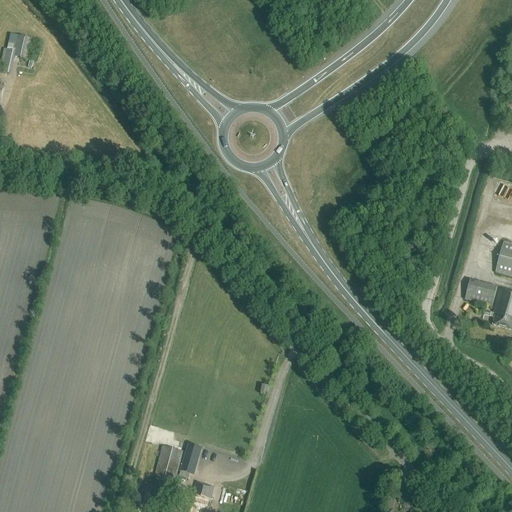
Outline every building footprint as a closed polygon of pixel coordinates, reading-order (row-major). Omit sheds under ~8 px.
[(10,34),(7,50),(15,52),(18,36),(10,34)] [(26,60),(31,39),(18,36),(15,52),(7,50),(2,72),(10,74),(14,57),(26,60)] [(511,243),(504,242),(495,273),(511,277),(511,243)] [(497,288),(470,280),(465,299),(491,307),(497,288)] [(511,292),(500,289),(493,313),(491,313),(485,311),(484,315),(489,317),(494,319),(492,326),(511,331),(511,292)] [(188,445),(180,473),(192,476),(200,449),(188,445)] [(184,486),(186,478),(176,476),(183,452),(163,447),(155,479),(184,486)] [(209,508),(215,488),(197,482),(189,507),(197,510),(195,511),(206,511),(208,508),(209,508)]
